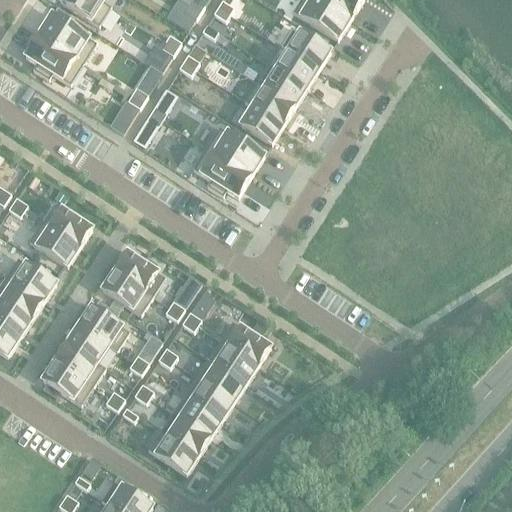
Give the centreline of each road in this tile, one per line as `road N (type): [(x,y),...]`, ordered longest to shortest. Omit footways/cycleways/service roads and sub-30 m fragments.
road 1 (residential): [(256,277),(0,107)]
road 2 (residential): [(413,29),(256,277)]
road 3 (residential): [(220,511),(278,440),(396,366)]
road 4 (residential): [(0,391),(183,511)]
road 5 (primary): [(511,371),(380,511)]
road 6 (residential): [(396,366),(256,277)]
road 7 (residential): [(396,366),(511,293)]
